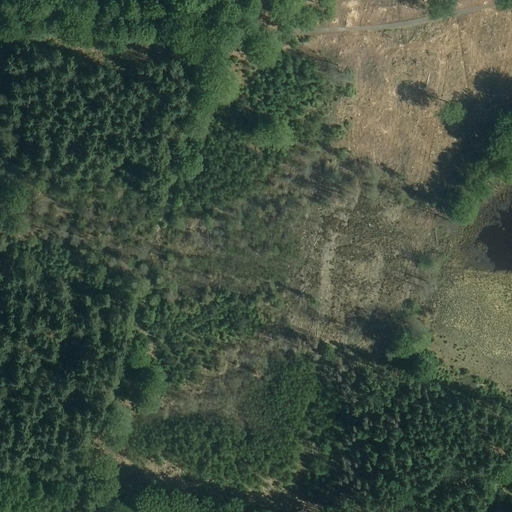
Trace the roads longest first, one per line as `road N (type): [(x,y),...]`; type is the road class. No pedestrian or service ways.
road 1 (track): [(206,0),(213,12),(208,32),(65,511)]
road 2 (track): [(0,5),(213,12),(319,0)]
road 3 (track): [(0,464),(214,511)]
